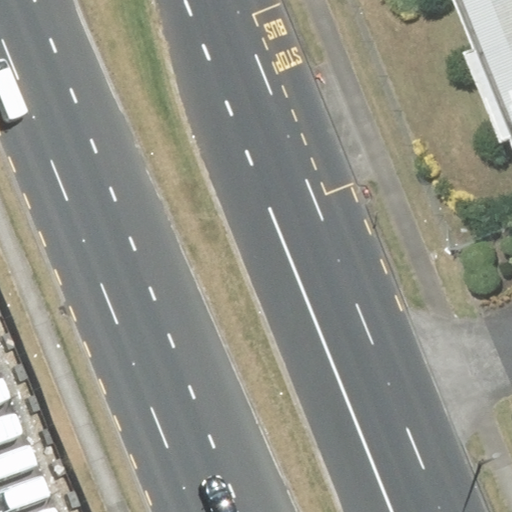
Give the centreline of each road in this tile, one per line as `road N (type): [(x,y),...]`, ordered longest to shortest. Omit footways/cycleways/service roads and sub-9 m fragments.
road 1 (primary): [(235,0),(439,511)]
road 2 (primary): [(201,511),(0,20)]
